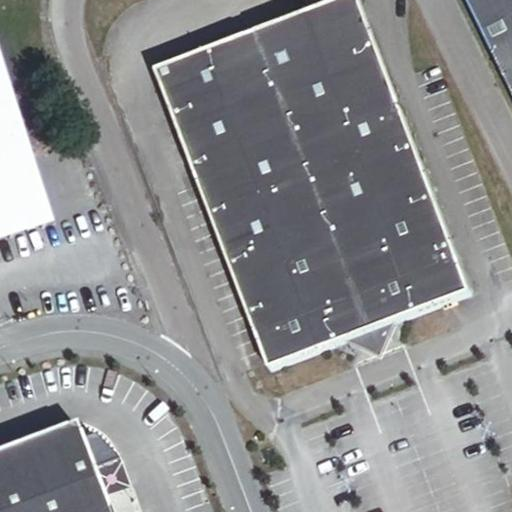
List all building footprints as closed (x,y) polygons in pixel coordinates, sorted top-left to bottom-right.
[(471,299),(359,0),(355,0),(340,6),(309,17),(158,74),(270,374),(346,346),(395,328),(471,299)] [(340,6),(337,0),(302,0),(309,17),(340,6)] [(511,0),(462,0),(511,98),(511,0)] [(0,245),(48,230),(0,73),(0,108),(19,170),(4,174),(0,178),(0,245)] [(0,178),(4,174),(19,170),(0,108),(0,178)] [(381,361),(395,328),(346,346),(381,361)] [(0,511),(106,511),(74,426),(0,453),(0,511)]
